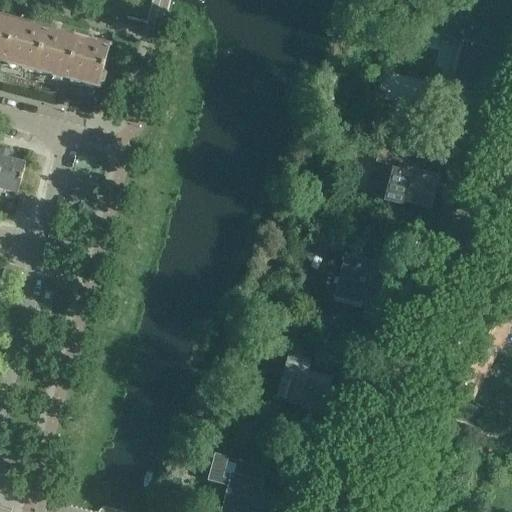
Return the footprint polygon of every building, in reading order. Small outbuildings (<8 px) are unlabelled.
[(486,98),(498,53),(484,49),(485,46),(484,42),(480,41),(483,29),(453,14),(442,35),(454,41),(460,29),(466,32),(450,89),(486,98)] [(0,64),(35,74),(46,33),(0,20),(0,64)] [(102,75),(109,50),(46,33),(35,74),(98,90),(99,87),(103,86),(105,78),(102,75)] [(0,190),(18,195),(26,165),(7,160),(10,149),(1,147),(0,150),(0,158),(3,159),(0,168),(0,190)] [(429,209),(437,179),(408,172),(412,158),(381,150),(375,171),(406,179),(400,201),(429,209)] [(383,283),(376,281),(380,265),(345,256),(334,299),(376,310),(383,283)] [(505,339),(511,324),(511,315),(487,302),(487,303),(478,299),(469,316),(478,320),(476,324),(505,339)] [(494,359),(505,339),(476,324),(474,328),(465,323),(457,340),(494,359)] [(284,355),(287,344),(266,338),(263,349),(284,355)] [(483,380),(494,359),(457,340),(448,357),(457,361),(455,365),(483,380)] [(323,413),(332,380),(307,373),(310,362),(289,356),(277,400),(323,413)] [(472,401),(483,380),(455,365),(453,369),(444,364),(435,382),(444,386),(472,401)] [(257,494),(259,487),(260,487),(265,470),(215,457),(208,483),(220,485),(231,488),(224,511),(267,511),(275,499),(257,494)]
